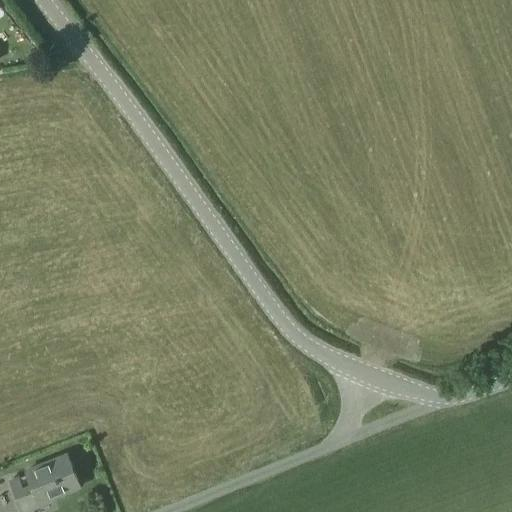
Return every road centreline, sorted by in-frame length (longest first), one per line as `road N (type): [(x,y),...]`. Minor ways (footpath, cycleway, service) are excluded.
road 1 (unclassified): [(42,0),(284,326),(362,377)]
road 2 (unclassified): [(170,511),(343,443)]
